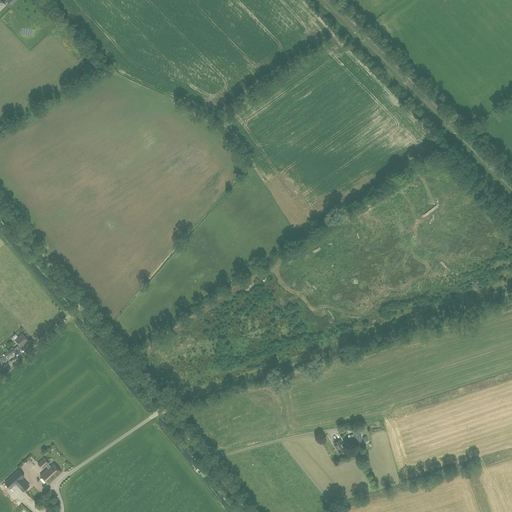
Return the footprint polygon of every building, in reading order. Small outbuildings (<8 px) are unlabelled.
[(23,333),(15,339),(21,347),(29,341),(23,333)] [(12,348),(7,352),(4,354),(7,358),(10,356),(15,351),(12,348)] [(353,431),(355,442),(362,441),(360,430),(353,431)] [(334,444),(339,453),(346,449),(340,440),(334,444)] [(53,463),(50,466),(48,464),(50,463),(44,458),(38,464),(43,469),(46,466),(48,468),(40,475),(49,484),(62,472),(53,463)] [(16,483),(23,491),(26,489),(23,485),(25,482),(22,478),(24,476),(19,470),(5,482),(10,488),(16,483)]
